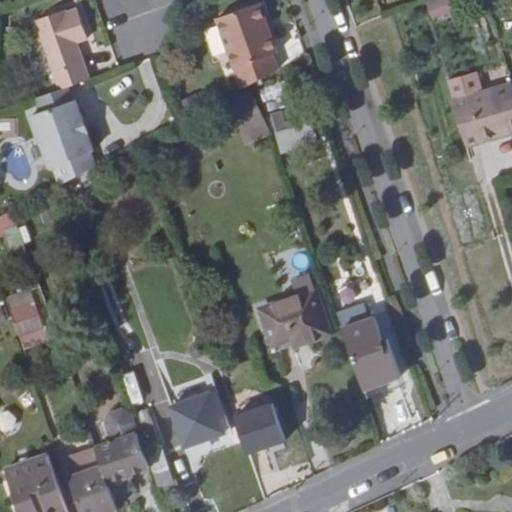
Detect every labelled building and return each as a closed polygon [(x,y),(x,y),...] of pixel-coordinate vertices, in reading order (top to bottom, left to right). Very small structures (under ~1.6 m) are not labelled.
[(434,0),(425,3),(431,23),(454,16),(448,0),(434,0)] [(218,19),(243,88),(278,69),(273,54),(278,53),(260,3),(218,19)] [(50,93),(90,78),(77,42),(88,38),(78,9),(67,13),(66,10),(25,24),(50,93)] [(281,80),(258,89),(263,103),(286,94),(281,80)] [(450,98),(463,144),(511,129),(511,102),(506,82),(450,98)] [(227,101),(240,136),(264,127),(251,92),(227,101)] [(54,165),(61,184),(97,166),(92,151),(95,150),(89,135),(85,137),(78,120),(83,118),(77,99),(32,115),(50,166),(54,165)] [(313,126),(289,134),(294,146),(317,137),(313,126)] [(0,217),(0,235),(5,235),(8,248),(30,243),(26,224),(16,227),(12,214),(0,217)] [(372,283),(331,298),(344,332),(356,328),(352,317),(381,307),(372,283)] [(300,303),(275,311),(287,346),(307,339),(310,348),(331,340),(312,284),(296,290),(300,303)] [(30,288),(5,298),(23,351),(49,341),(30,288)] [(275,351),(287,346),(275,311),(263,315),(275,351)] [(376,322),(344,334),(366,396),(398,385),(403,383),(389,345),(385,347),(376,322)] [(402,395),(398,385),(366,396),(370,406),(402,395)] [(212,391),(196,397),(210,437),(226,432),(212,391)] [(186,446),(210,437),(196,397),(172,405),(186,446)] [(245,457),(286,442),(271,402),(230,417),(245,457)] [(108,435),(133,426),(127,408),(101,416),(108,435)] [(152,439),(147,422),(137,425),(142,443),(152,439)] [(116,490),(150,476),(137,441),(103,454),(112,478),(116,490)] [(162,452),(148,457),(158,487),(173,482),(162,452)] [(75,511),(56,462),(14,477),(26,511),(75,511)] [(87,511),(124,511),(116,490),(112,478),(79,490),(87,511)]
